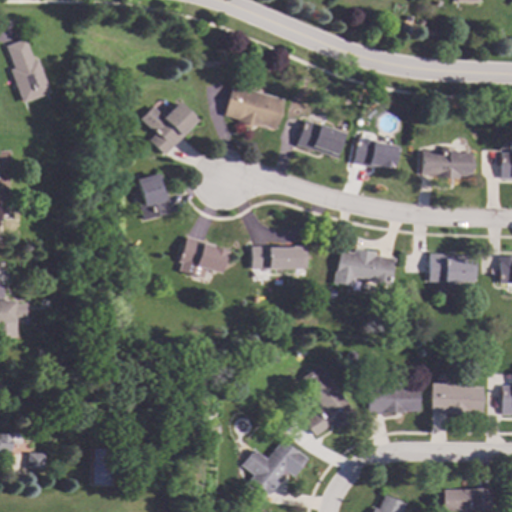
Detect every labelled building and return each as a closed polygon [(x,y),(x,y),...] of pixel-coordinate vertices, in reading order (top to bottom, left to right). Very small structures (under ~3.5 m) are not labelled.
[(29,61),(33,60),(46,93),(18,103),(6,70),(10,68),(2,46),(21,39),(29,61)] [(280,100),(271,130),(257,126),(257,127),(234,121),(234,119),(221,115),(230,85),(280,100)] [(195,121),(163,155),(148,141),(155,133),(140,119),(152,107),(161,116),(161,111),(166,106),(171,105),(172,107),(176,103),(195,121)] [(341,134),(332,159),(292,145),(300,120),(341,134)] [(368,141),(368,142),(393,146),(388,169),(375,167),(375,169),(348,164),(353,138),(368,141)] [(451,147),(450,152),(468,153),(467,176),(455,176),(455,179),(432,178),(432,175),(417,175),(417,151),(437,152),(437,147),(451,147)] [(7,164),(6,164),(6,193),(9,193),(9,205),(1,205),(1,214),(0,214),(0,151),(7,151),(7,164)] [(511,178),(496,178),(496,151),(498,151),(511,151),(511,178)] [(171,212),(143,221),(138,205),(143,203),(137,182),(160,174),(171,212)] [(203,243),(203,245),(224,252),(217,274),(205,270),(202,279),(178,271),(180,263),(177,262),(185,237),(203,243)] [(302,269),(247,269),(247,246),(302,246),(302,269)] [(371,252),(370,255),(389,259),(384,285),(368,282),(368,280),(350,276),(348,287),(329,284),(336,250),(349,253),(350,248),(371,252)] [(444,256),(470,256),(469,282),(423,281),(424,254),(444,254),(444,256)] [(495,256),(511,256),(511,284),(494,284),(495,256)] [(0,301),(12,301),(12,338),(0,338),(0,301)] [(324,379),(326,378),(351,415),(332,428),(329,424),(312,436),(301,420),(318,408),(298,378),(315,366),(324,379)] [(460,387),(477,387),(477,412),(463,412),(463,414),(427,413),(428,384),(459,384),(460,387)] [(385,387),(414,387),(413,412),(399,411),(399,413),(380,413),(380,415),(363,414),(364,385),(385,386),(385,387)] [(511,415),(497,415),(497,412),(497,386),(511,386),(511,415)] [(201,404),(201,407),(198,410),(195,410),(192,407),(192,404),(194,401),(198,401),(201,404)] [(8,437),(0,435),(0,454),(6,455),(8,437)] [(304,459),(290,476),(285,472),(267,495),(248,480),(252,475),(239,465),(252,449),(264,459),(279,440),(304,459)] [(108,449),(107,486),(87,485),(88,448),(108,449)] [(41,454),(40,469),(24,468),(25,453),(41,454)] [(485,511),(466,511),(438,511),(438,489),(485,489),(485,511)] [(400,504),(396,511),(367,511),(369,508),(372,509),(378,495),(400,504)]
